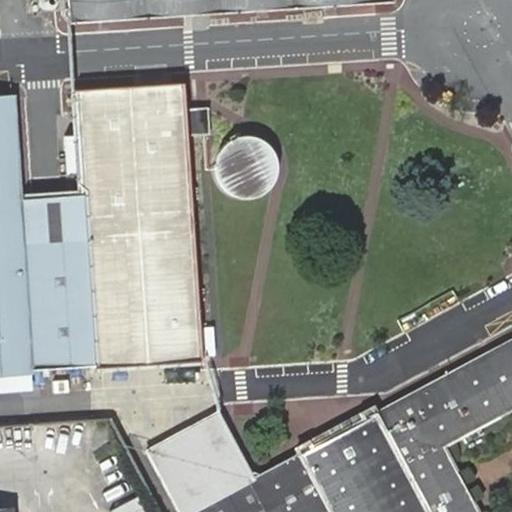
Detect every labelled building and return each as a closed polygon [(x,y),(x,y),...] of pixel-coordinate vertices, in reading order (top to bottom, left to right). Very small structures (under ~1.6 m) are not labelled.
[(66,0),(68,22),(196,14),(206,13),(391,1),(391,0),(66,0)] [(206,13),(196,14),(197,26),(207,26),(206,13)] [(80,194),(90,368),(201,360),(185,138),(209,136),(206,108),(183,109),(181,83),(74,90),(76,135),(65,135),(68,175),(79,174),(80,194)] [(0,373),(32,371),(13,96),(0,96),(0,373)] [(215,161),(215,171),(218,181),(225,189),(233,195),(244,198),(254,197),(264,192),(272,185),(277,176),(278,165),(276,155),(271,146),(263,139),(253,135),(242,134),(233,137),(224,143),(218,151),(215,161)] [(22,197),(32,371),(90,368),(80,194),(22,197)] [(309,449),(306,443),(296,449),(299,454),(252,479),(217,413),(146,451),(178,511),(477,511),(443,446),(511,408),(511,339),(375,413),(372,408),(361,415),(363,420),(309,449)] [(361,415),(306,443),(309,449),(363,420),(361,415)]
